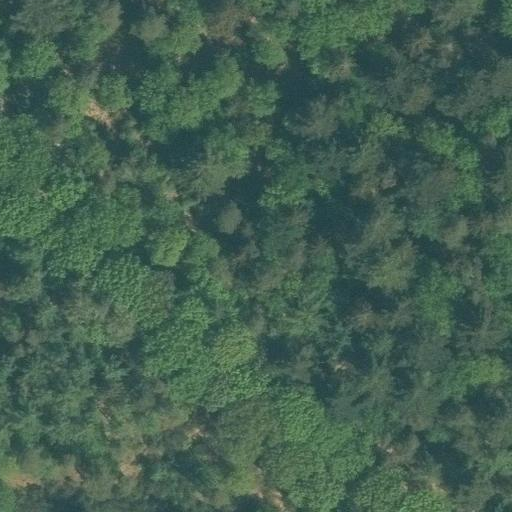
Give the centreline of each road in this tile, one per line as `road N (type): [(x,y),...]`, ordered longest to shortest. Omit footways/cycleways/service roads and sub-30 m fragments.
road 1 (track): [(511,105),(142,314)]
road 2 (track): [(349,511),(142,314)]
road 3 (track): [(142,314),(0,181)]
road 4 (track): [(0,393),(142,314)]
